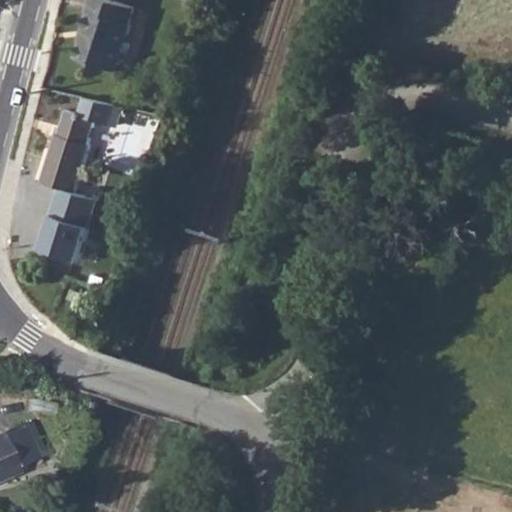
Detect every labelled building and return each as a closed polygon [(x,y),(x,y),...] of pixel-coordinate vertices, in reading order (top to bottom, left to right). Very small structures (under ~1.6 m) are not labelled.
[(81,40),(77,57),(120,70),(132,23),(136,7),(115,0),(88,0),(86,8),(90,10),(85,26),(88,27),(84,41),(81,40)] [(58,132),(42,180),(77,191),(92,143),(89,142),(96,118),(111,123),(115,109),(84,101),(80,113),(67,109),(60,133),(58,132)] [(86,259),(83,271),(97,275),(100,263),(86,259)] [(75,287),(72,299),(85,303),(88,292),(75,287)] [(28,397),(24,408),(55,419),(59,408),(28,397)] [(0,433),(0,479),(18,472),(16,467),(43,454),(42,450),(38,452),(24,423),(0,433)]
